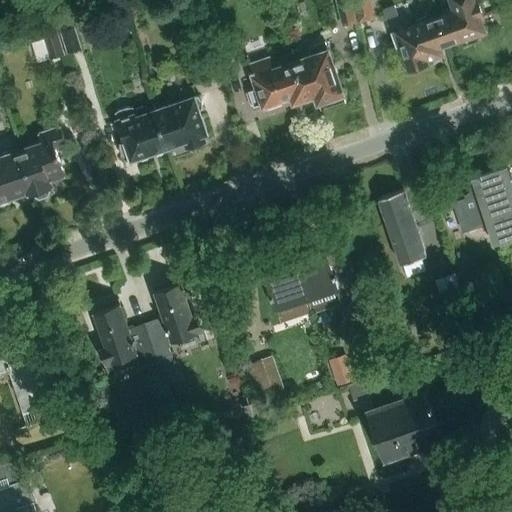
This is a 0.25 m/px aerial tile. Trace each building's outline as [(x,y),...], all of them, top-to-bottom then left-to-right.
[(48,0),(49,10),(62,8),(60,0),(48,0)] [(356,22),(351,0),(335,0),(342,26),(356,22)] [(373,18),(368,0),(354,0),(360,21),(373,18)] [(437,13),(437,15),(447,43),(470,35),(474,38),(482,35),(483,31),(485,30),(480,15),(484,13),(479,0),(451,0),(454,7),(437,13)] [(80,49),(68,10),(53,15),(65,54),(80,49)] [(437,46),(447,43),(437,15),(429,18),(428,16),(415,20),(415,23),(390,31),(396,48),(401,47),(409,70),(428,64),(426,58),(440,53),(437,46)] [(63,55),(56,30),(42,35),(50,59),(63,55)] [(236,65),(228,30),(214,33),(222,68),(236,65)] [(219,69),(214,45),(198,49),(203,72),(219,69)] [(328,49),(294,61),(306,98),(309,97),(310,98),(311,99),(313,100),(314,101),(316,101),(318,101),(318,102),(343,94),(336,73),(337,71),(335,63),(333,63),(328,49)] [(306,98),(294,61),(272,68),(269,59),(250,66),(257,86),(247,89),(253,105),(262,102),(263,104),(266,103),(266,105),(280,101),(280,98),(291,94),(294,101),(306,98)] [(198,94),(157,109),(169,145),(185,139),(188,147),(207,141),(204,133),(207,132),(201,113),(199,113),(197,109),(203,107),(203,99),(198,94)] [(169,145),(157,109),(149,111),(147,104),(134,108),(135,112),(118,118),(125,139),(120,141),(120,146),(122,154),(126,158),(131,156),(132,158),(169,145)] [(42,142),(21,149),(29,169),(27,170),(34,192),(35,195),(41,198),(49,195),(50,190),(49,187),(54,185),(52,179),(66,175),(57,148),(68,144),(62,125),(39,133),(42,142)] [(29,169),(21,149),(20,147),(1,153),(2,156),(0,156),(0,200),(30,190),(31,193),(34,192),(27,170),(29,169)] [(465,179),(468,188),(461,192),(462,196),(450,199),(451,201),(460,230),(488,221),(495,242),(511,236),(511,187),(505,166),(465,179)] [(404,189),(379,198),(402,264),(427,255),(404,189)] [(298,259),(295,260),(306,295),(311,308),(341,298),(336,285),(338,284),(336,278),(339,278),(337,273),(335,274),(331,265),(336,264),(336,254),(328,255),(326,251),(298,260),(298,259)] [(267,276),(261,280),(266,287),(270,286),(274,295),(271,296),(273,301),(275,300),(277,305),(292,300),(297,313),(311,308),(306,295),(295,260),(291,262),(291,263),(265,272),(267,276)] [(438,279),(446,300),(465,292),(456,271),(438,279)] [(161,318),(148,322),(159,358),(164,369),(173,366),(169,354),(173,353),(169,342),(206,329),(200,313),(195,315),(183,280),(172,284),(171,280),(155,285),(165,314),(160,316),(161,318)] [(405,343),(387,285),(381,287),(388,311),(385,312),(395,346),(405,343)] [(511,308),(511,290),(461,307),(466,324),(511,308)] [(152,373),(164,369),(159,358),(148,322),(136,326),(136,324),(130,326),(120,297),(105,303),(106,307),(96,311),(107,344),(101,346),(107,363),(144,350),(152,373)] [(452,323),(465,320),(462,309),(449,312),(452,323)] [(17,333),(0,338),(0,372),(9,370),(10,371),(12,370),(26,413),(43,408),(43,410),(56,406),(49,385),(34,341),(30,328),(17,333)] [(347,354),(329,360),(338,385),(365,375),(361,365),(352,368),(347,354)] [(283,389),(271,357),(244,367),(256,399),(283,389)] [(363,381),(351,386),(355,399),(368,394),(363,381)] [(457,417),(473,411),(464,384),(430,396),(428,389),(369,410),(385,458),(445,437),(436,411),(453,405),(457,417)] [(255,401),(244,405),(250,421),(262,416),(255,401)] [(511,470),(511,437),(510,431),(496,435),(508,471),(511,470)] [(37,511),(34,501),(37,499),(29,476),(19,479),(13,460),(0,464),(0,479),(7,477),(10,484),(0,487),(0,511),(37,511)]
